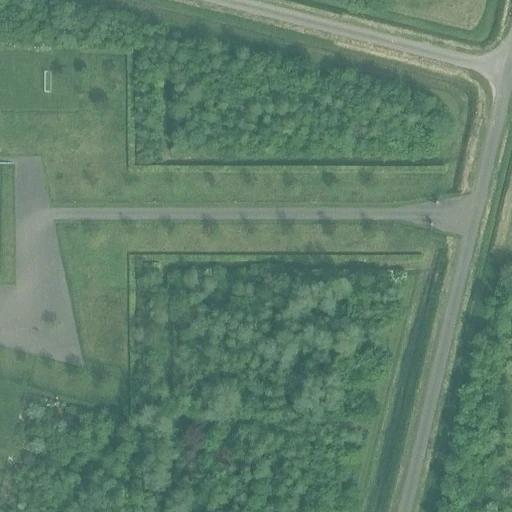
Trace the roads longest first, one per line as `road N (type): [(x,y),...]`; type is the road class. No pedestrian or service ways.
road 1 (unclassified): [(406,511),(508,67)]
road 2 (unclassified): [(508,67),(218,0)]
